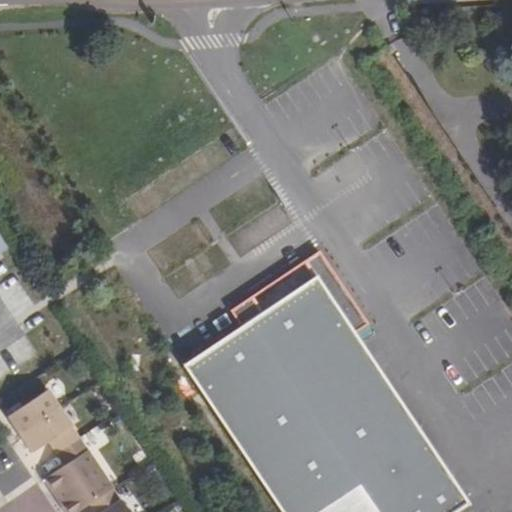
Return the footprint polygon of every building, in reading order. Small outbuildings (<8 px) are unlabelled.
[(390,43),(382,48),(387,57),(396,51),(390,43)] [(317,276),(181,365),(277,511),(460,511),(469,506),(317,276)] [(45,392),(6,419),(19,437),(58,411),(45,392)] [(58,411),(19,437),(31,455),(48,443),(71,429),(58,411)] [(71,429),(48,443),(56,455),(78,440),(71,429)] [(78,440),(56,455),(64,467),(86,452),(78,440)] [(111,491),(86,452),(64,467),(43,481),(63,511),(79,511),(89,506),(111,491)] [(105,511),(119,503),(111,491),(89,506),(93,511),(105,511)] [(124,511),(119,503),(105,511),(124,511)]
